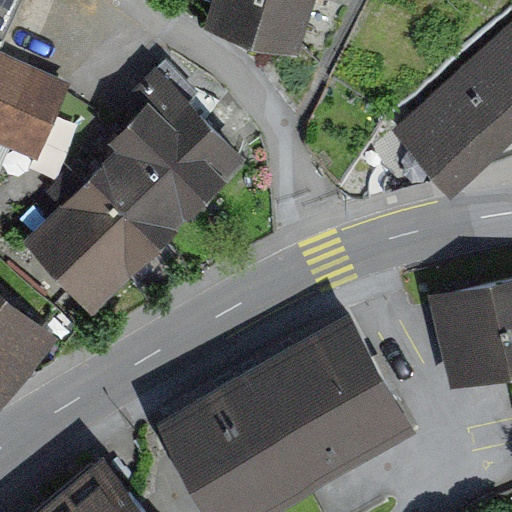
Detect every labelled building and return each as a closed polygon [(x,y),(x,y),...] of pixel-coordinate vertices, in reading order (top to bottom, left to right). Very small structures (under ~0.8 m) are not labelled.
[(307,30),(316,0),(229,0),(227,8),(307,30)] [(511,151),(511,24),(422,110),(485,177),(511,151)] [(0,41),(0,125),(46,144),(79,61),(4,31),(0,41)] [(252,123),(174,61),(46,220),(125,282),(252,123)] [(67,318),(0,261),(0,389),(3,392),(67,318)] [(511,264),(453,274),(468,364),(511,356),(511,264)] [(247,511),(423,408),(361,303),(183,409),(244,511),(247,511)] [(149,511),(97,461),(36,511),(149,511)]
